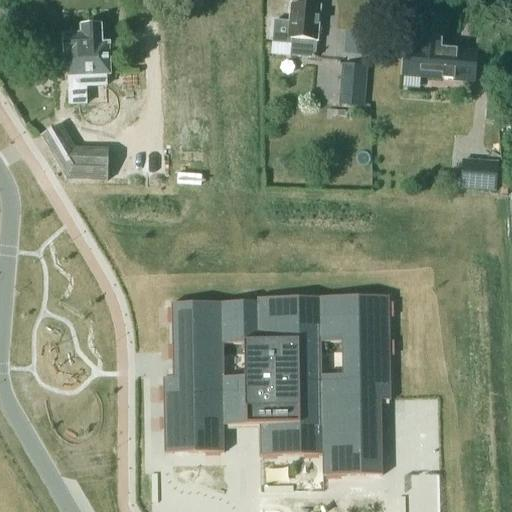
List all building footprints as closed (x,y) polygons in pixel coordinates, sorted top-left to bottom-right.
[(247,92),(248,25),(227,25),(227,5),(186,5),(193,21),(193,34),(181,34),(180,62),(183,67),(182,89),(195,83),(195,84),(208,84),(217,80),(223,80),(232,76),(240,92),(247,92)] [(320,28),(319,28),(320,8),(292,6),(291,23),(275,22),(273,44),(293,46),(292,58),(316,60),(318,39),(319,39),(322,37),(322,30),(320,28)] [(419,16),(416,48),(405,47),(403,77),(476,82),(478,52),(455,51),(455,54),(446,53),(448,19),(419,16)] [(71,106),(87,106),(87,88),(107,87),(106,77),(111,77),(109,46),(102,46),(101,27),(82,28),(82,37),(65,38),(66,58),(67,58),(68,79),(70,79),(71,106)] [(368,67),(343,66),(340,106),(365,108),(368,67)] [(101,186),(101,154),(67,153),(65,149),(46,160),(61,185),(101,186)] [(461,189),(496,192),(498,163),(463,160),(461,189)] [(165,388),(165,403),(164,403),(164,420),(165,419),(165,432),(164,432),(165,455),(174,455),(174,454),(189,454),(189,455),(206,454),(221,453),(221,454),(225,454),(225,428),(260,427),(260,458),(263,458),(263,457),(278,457),(278,458),(304,457),(304,456),(319,456),(319,457),(323,457),(323,478),(327,478),(327,477),(342,477),(342,478),(365,477),(365,476),(380,476),(380,477),(383,477),(383,453),(382,453),(382,440),(383,440),(383,431),(382,431),(381,416),(382,416),(382,402),(390,401),(390,402),(392,402),(391,388),(390,380),(391,380),(391,376),(390,376),(390,368),(391,367),(391,358),(390,358),(390,342),(391,342),(390,319),(389,319),(389,304),(390,304),(390,298),(377,298),(377,299),(362,299),(362,298),(358,298),(358,299),(343,300),(343,299),(319,299),(319,300),(304,300),(304,299),(297,299),(297,300),(285,300),(258,300),(258,304),(257,304),(257,305),(245,305),(245,304),(232,304),(232,305),(224,305),(224,304),(218,304),(218,305),(210,305),(210,304),(192,305),(192,306),(177,306),(177,305),(172,305),(172,310),(173,310),(173,325),(172,325),(173,346),(174,346),(174,361),(173,361),(173,372),(174,372),(174,379),(164,380),(164,388),(165,388)]
